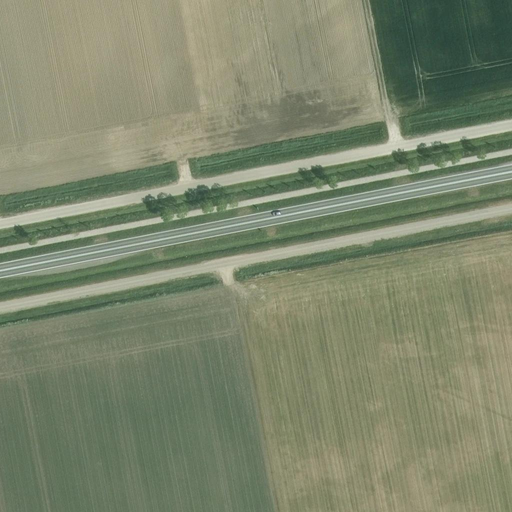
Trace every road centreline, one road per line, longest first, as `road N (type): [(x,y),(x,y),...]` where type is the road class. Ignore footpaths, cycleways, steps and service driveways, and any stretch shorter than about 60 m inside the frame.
road 1 (unclassified): [(0,224),(511,125)]
road 2 (trunk): [(0,268),(511,170)]
road 3 (unclassified): [(0,306),(511,209)]
road 4 (track): [(394,148),(366,0)]
